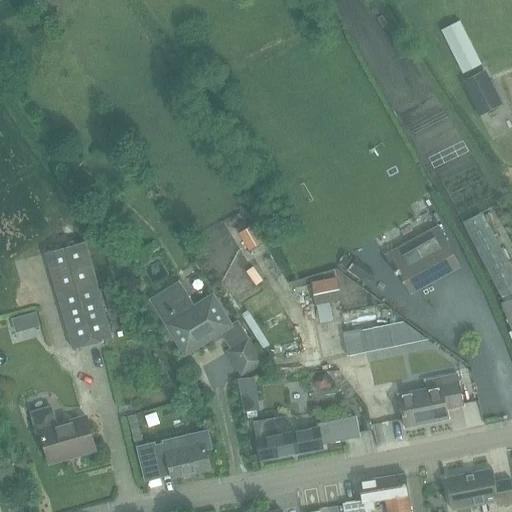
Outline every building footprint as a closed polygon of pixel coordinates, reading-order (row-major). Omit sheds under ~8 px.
[(441,32),(463,75),(481,65),(460,22),(441,32)] [(484,72),(463,83),(480,115),(501,104),(484,72)] [(502,304),(511,298),(511,273),(482,213),(462,223),(502,304)] [(385,256),(386,259),(396,276),(400,274),(410,293),(459,266),(438,228),(385,256)] [(237,249),(249,268),(263,258),(251,240),(237,249)] [(46,255),(73,350),(112,339),(84,244),(46,255)] [(337,278),(310,283),(314,305),(341,300),(337,278)] [(178,284),(151,301),(185,355),(231,327),(212,296),(193,308),(178,284)] [(511,331),(511,300),(502,305),(511,331)] [(384,324),(390,349),(406,345),(400,320),(384,324)] [(347,333),(353,356),(382,348),(377,325),(347,333)] [(5,354),(36,353),(35,331),(4,332),(5,354)] [(226,352),(240,375),(262,361),(247,339),(226,352)] [(327,372),(348,400),(357,394),(339,370),(327,372)] [(457,375),(437,379),(423,382),(424,388),(397,393),(404,428),(449,419),(447,410),(463,406),(457,375)] [(30,417),(32,424),(36,435),(41,434),(49,463),(95,450),(86,418),(57,426),(53,411),(30,417)] [(144,445),(136,415),(127,417),(135,448),(144,445)] [(450,429),(453,444),(482,438),(477,415),(464,418),(466,426),(450,429)] [(260,461),(323,449),(322,446),(360,438),(356,416),(318,423),(319,428),(294,432),(292,424),(284,417),(275,418),(273,419),(253,422),(260,461)] [(154,444),(137,448),(145,481),(161,477),(160,472),(170,469),(172,478),(210,469),(206,450),(211,449),(207,432),(163,442),(164,445),(155,447),(154,444)] [(492,469),(445,478),(451,511),(455,510),(455,511),(470,511),(470,508),(497,503),(497,507),(511,503),(511,490),(510,479),(494,482),(492,469)] [(413,511),(407,474),(359,482),(362,501),(342,504),(343,511),(369,511),(370,511),(375,511),(374,502),(385,500),(387,511),(413,511)]
